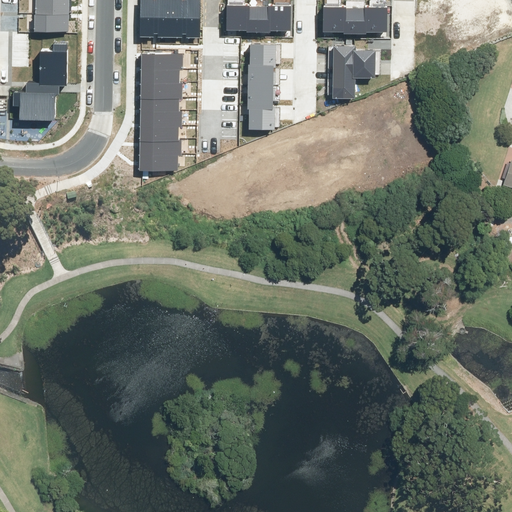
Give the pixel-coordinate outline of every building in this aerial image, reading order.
[(36,0),(36,9),(69,10),(69,0),(36,0)] [(228,0),(228,25),(249,26),(249,2),(249,0),(228,0)] [(270,26),(291,26),(292,1),(271,0),(271,2),(270,26)] [(270,27),(270,26),(271,2),(249,2),(249,26),(249,27),(270,27)] [(323,27),(345,27),(345,4),(345,2),(324,2),(323,27)] [(366,27),(388,28),(388,3),(367,3),(367,4),(366,27)] [(366,29),(366,27),(367,4),(345,4),(345,27),(345,29),(366,29)] [(36,9),(35,27),(69,29),(69,10),(36,9)] [(21,101),(21,114),(57,115),(57,88),(61,88),(61,79),(68,80),(68,39),(55,39),(55,44),(42,44),(41,78),(27,78),(27,86),(15,86),(15,101),(21,101)] [(252,39),(251,60),(274,61),(274,59),(281,60),(281,40),(252,39)] [(334,41),(334,92),(354,92),(355,74),(376,74),(377,46),(356,46),(356,41),(334,41)] [(251,60),(251,81),(274,82),(274,80),(280,80),(280,64),(274,64),(274,61),(251,60)] [(251,81),(251,102),(273,103),(273,99),(280,99),(280,83),(274,83),(274,82),(251,81)] [(251,102),(250,122),(280,123),(280,103),(273,103),(251,102)]
